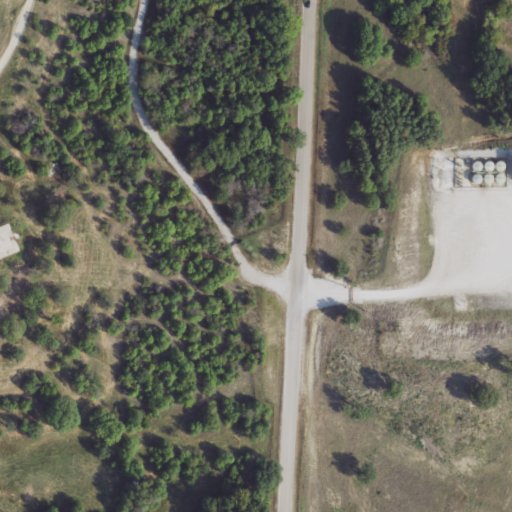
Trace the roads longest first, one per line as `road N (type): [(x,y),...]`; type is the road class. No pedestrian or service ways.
road 1 (tertiary): [(285,511),(308,0)]
road 2 (residential): [(145,0),(134,76),(138,111),(241,264),(296,287)]
